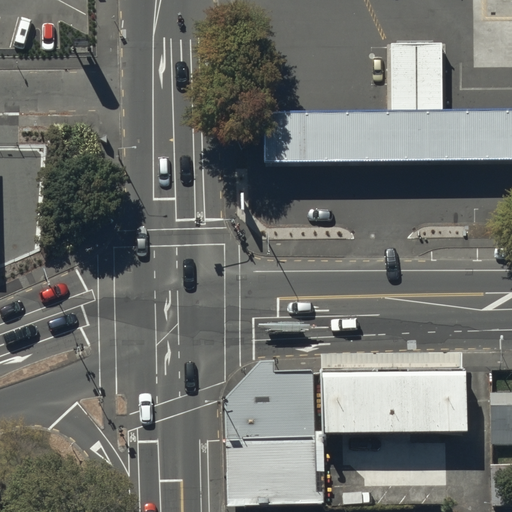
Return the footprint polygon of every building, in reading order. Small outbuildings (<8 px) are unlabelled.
[(391,48),(391,128),(446,127),(445,48),(391,48)] [(511,126),(446,127),(391,128),(264,129),(265,182),(511,179),(511,126)] [(463,363),(323,365),(323,370),(324,453),(468,451),(467,389),(463,389),(463,369),(463,363)] [(232,403),(223,411),(226,511),(324,511),(320,371),(260,373),(232,403)] [(511,392),(489,393),(491,452),(511,451),(511,392)]
